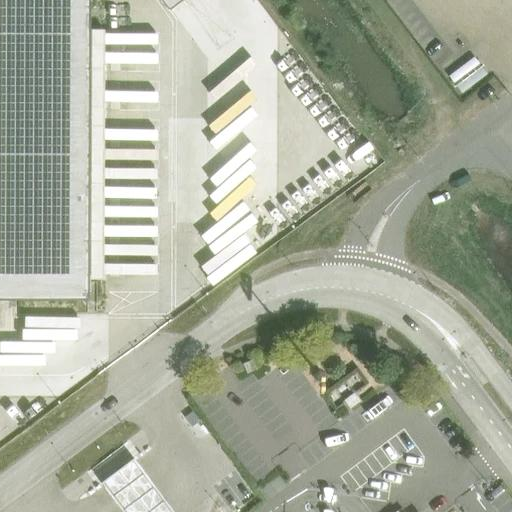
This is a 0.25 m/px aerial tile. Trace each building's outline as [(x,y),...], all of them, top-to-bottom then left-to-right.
[(0,0),(0,298),(89,299),(89,278),(103,278),(104,28),(90,28),(90,0),(0,0)] [(171,220),(204,221),(205,115),(172,115),(171,220)] [(252,359),(250,360),(245,362),(242,363),(247,373),(256,368),(252,359)] [(344,399),(345,401),(350,407),(360,400),(354,392),(353,392),(344,399)] [(101,481),(104,485),(124,511),(174,511),(134,457),(101,481)]
